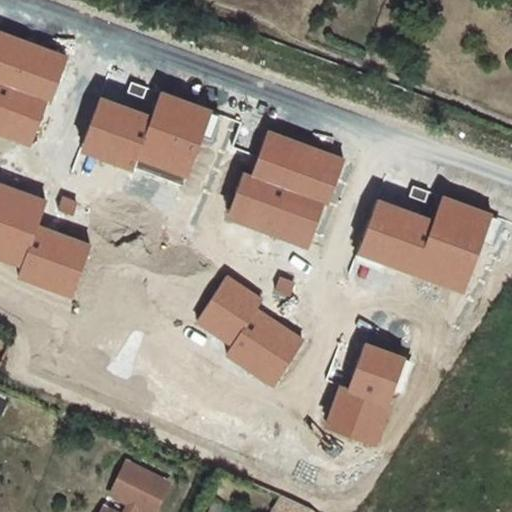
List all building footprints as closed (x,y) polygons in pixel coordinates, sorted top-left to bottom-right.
[(0,135),(31,148),(67,57),(0,31),(0,135)] [(101,97),(81,152),(134,171),(137,161),(186,180),(214,111),(162,92),(153,114),(101,97)] [(244,172),(227,220),(311,251),(347,158),(269,129),(252,175),(244,172)] [(0,182),(0,258),(22,267),(18,280),(74,299),(93,245),(39,226),(48,200),(0,182)] [(378,200),(361,254),(464,295),(494,213),(443,194),(434,220),(378,200)] [(227,274),(197,320),(232,346),(225,357),(273,391),(304,339),(256,310),(263,300),(227,274)] [(340,384),(325,429),(377,447),(408,357),(365,342),(349,387),(340,384)] [(152,511),(167,483),(125,462),(109,494),(127,503),(122,511),(133,511),(136,507),(145,511),(152,511)]
